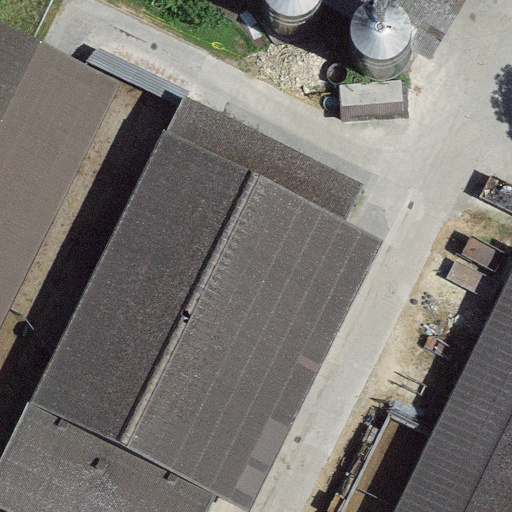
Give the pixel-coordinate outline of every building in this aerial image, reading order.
[(249,0),(190,0),(238,23),(249,0)] [(283,28),(294,30),(305,28),(315,23),(323,16),(327,6),(328,0),(262,0),(262,3),(267,14),(274,22),(283,28)] [(371,69),(382,71),(393,70),(403,65),(410,57),(415,48),(417,37),(415,26),(409,16),(401,9),(391,5),(379,4),(369,7),(359,14),(353,23),(350,34),(350,45),(354,55),(362,64),(371,69)] [(0,331),(118,88),(0,31),(0,331)] [(251,511),(379,251),(162,146),(29,419),(213,508),(220,511),(251,511)] [(511,511),(511,280),(398,511),(511,511)] [(210,511),(213,508),(29,419),(0,476),(0,511),(210,511)]
